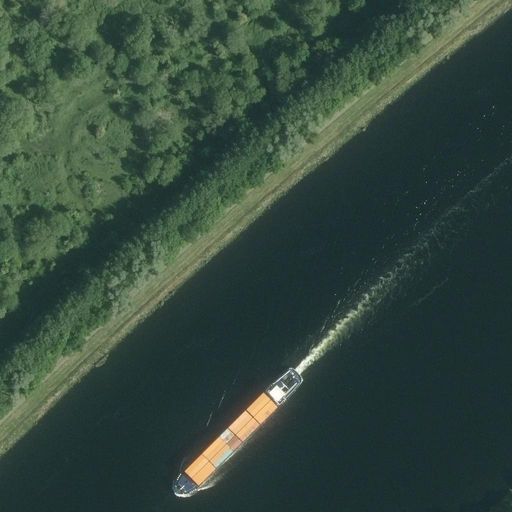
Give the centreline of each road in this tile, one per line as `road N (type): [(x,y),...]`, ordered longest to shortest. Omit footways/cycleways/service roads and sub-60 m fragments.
road 1 (unclassified): [(0,421),(249,189),(476,0)]
road 2 (track): [(412,0),(351,46),(0,373)]
